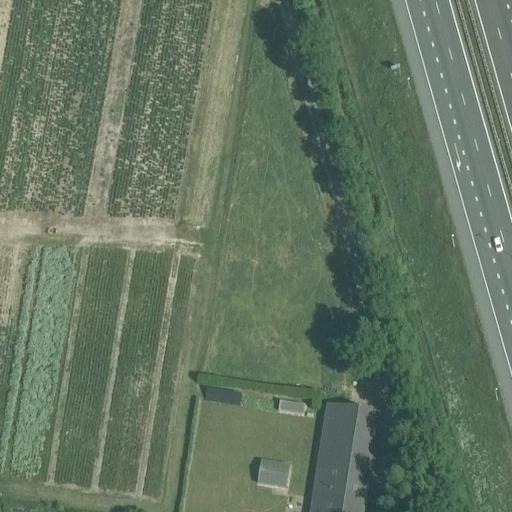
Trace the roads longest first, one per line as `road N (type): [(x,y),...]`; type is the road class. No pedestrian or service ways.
road 1 (unclassified): [(429,511),(393,417),(277,0)]
road 2 (motorway): [(435,0),(511,274)]
